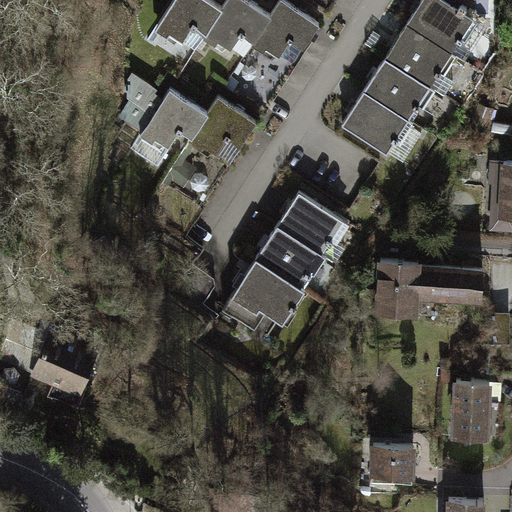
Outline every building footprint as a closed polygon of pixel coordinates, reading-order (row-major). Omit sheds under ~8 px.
[(298,68),(328,19),(295,0),(284,0),(278,11),(258,0),(233,0),(230,7),(218,0),(174,0),(155,32),(184,49),(192,35),(210,46),(216,36),(257,61),(265,48),(298,68)] [(455,0),(434,0),(418,25),(469,59),(492,24),(455,0)] [(449,89),(469,59),(418,25),(398,55),(449,89)] [(398,55),(376,89),(427,122),(449,89),(398,55)] [(237,161),(262,118),(223,95),(214,110),(174,87),(145,137),(178,156),(191,134),(237,161)] [(397,167),(427,122),(376,89),(346,134),(397,167)] [(511,156),(504,156),(503,218),(511,218),(511,156)] [(306,191),(284,225),(337,258),(358,224),(306,191)] [(316,291),(337,258),(284,225),(263,258),(316,291)] [(435,258),(385,255),(383,311),(433,314),(434,306),(494,309),(495,271),(435,268),(435,258)] [(292,329),(316,291),(263,258),(228,314),(264,336),(275,319),(292,329)] [(18,319),(0,360),(14,366),(10,374),(16,382),(27,381),(31,373),(38,376),(55,335),(18,319)] [(88,397),(94,400),(112,358),(55,335),(38,376),(59,385),(55,394),(84,406),(88,397)] [(501,377),(459,376),(458,440),(500,440),(501,377)] [(425,479),(425,442),(376,442),(377,479),(425,479)] [(495,511),(496,497),(453,498),(453,511),(495,511)]
